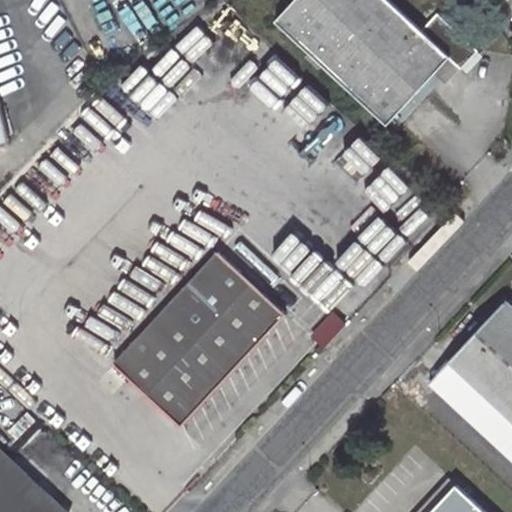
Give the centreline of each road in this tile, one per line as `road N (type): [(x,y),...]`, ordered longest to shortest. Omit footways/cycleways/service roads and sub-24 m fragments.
road 1 (unknown): [(167,511),(38,372),(27,312),(36,286),(73,244),(247,107)]
road 2 (unclassified): [(215,511),(511,198)]
road 3 (unknown): [(0,26),(26,104),(20,135),(0,163)]
road 4 (unknown): [(496,215),(476,180),(465,106),(446,84)]
